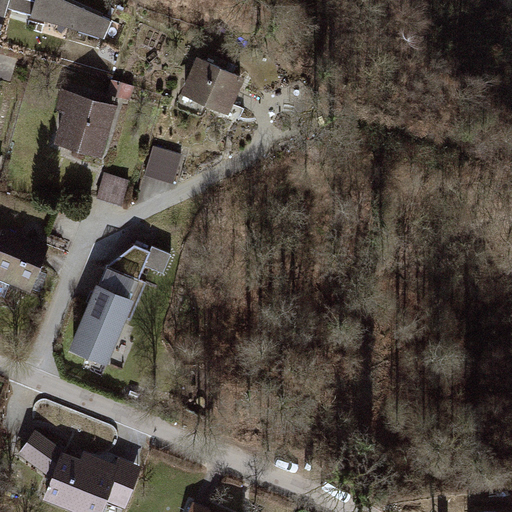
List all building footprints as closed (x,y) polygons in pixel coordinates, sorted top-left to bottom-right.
[(0,0),(0,10),(5,12),(8,0),(0,0)] [(113,13),(84,0),(34,0),(32,11),(106,31),(113,13)] [(196,50),(180,91),(236,112),(252,71),(196,50)] [(138,85),(112,78),(109,91),(134,98),(138,85)] [(0,113),(8,85),(0,82),(0,113)] [(103,150),(119,99),(64,82),(57,105),(65,108),(56,136),(103,150)] [(179,181),(186,153),(157,145),(150,173),(179,181)] [(130,178),(104,170),(97,192),(123,200),(130,178)] [(0,275),(31,287),(50,240),(2,221),(0,225),(0,275)] [(167,272),(176,248),(153,238),(150,245),(137,240),(108,263),(77,342),(114,357),(131,313),(134,316),(150,276),(144,274),(148,264),(167,272)] [(64,446),(37,427),(22,448),(49,467),(64,446)] [(99,511),(117,468),(64,447),(45,495),(85,511),(99,511)] [(221,511),(199,501),(194,511),(221,511)]
